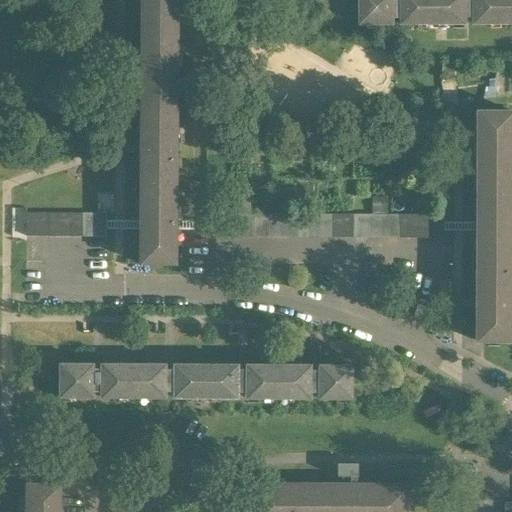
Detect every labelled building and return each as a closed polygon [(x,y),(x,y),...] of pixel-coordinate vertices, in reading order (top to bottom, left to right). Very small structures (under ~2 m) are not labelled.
[(177,0),(142,0),(140,265),(175,265),(177,0)] [(432,0),(358,0),(359,26),(391,25),(391,20),(401,19),(401,25),(432,25),(432,0)] [(504,0),(432,0),(432,25),(464,25),(464,19),(473,19),(473,25),(505,25),(504,0)] [(511,225),(511,113),(478,113),(476,341),(511,341),(511,225)] [(105,215),(26,215),(25,236),(105,237),(105,215)] [(442,217),(209,216),(209,237),(442,238),(442,217)] [(309,368),(245,367),(245,372),(237,372),(237,367),(173,367),(173,372),(165,372),(165,367),(102,367),(102,372),(93,372),(93,367),(61,367),(60,399),(93,399),(93,394),(101,394),(101,399),(164,400),(165,394),(173,394),(173,400),(237,400),(237,395),(245,395),(245,400),(309,400),(309,395),(318,395),(318,400),(351,400),(351,368),(318,368),(318,372),(309,372),(309,368)] [(342,492),(249,492),(249,511),(409,511),(409,492),(353,492),(353,478),(358,478),(358,467),(337,467),(337,478),(342,478),(342,492)] [(26,511),(60,511),(60,485),(26,485),(26,511)] [(145,511),(146,487),(124,487),(123,511),(145,511)]
